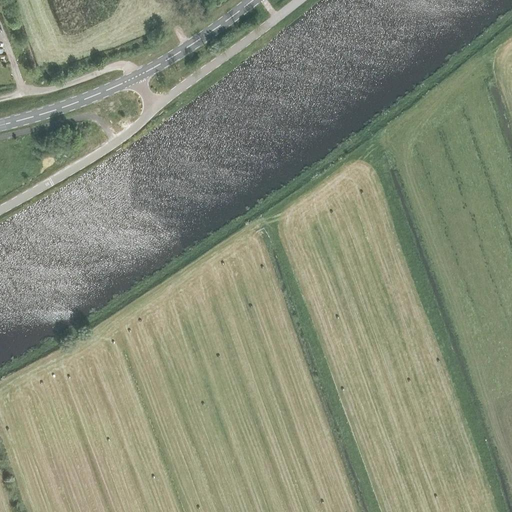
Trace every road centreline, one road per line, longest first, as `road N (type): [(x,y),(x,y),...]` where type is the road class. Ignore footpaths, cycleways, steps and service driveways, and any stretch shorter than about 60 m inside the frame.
road 1 (unclassified): [(0,210),(114,143),(155,107)]
road 2 (unclassified): [(155,107),(299,0)]
road 3 (tertiary): [(0,125),(135,77)]
road 4 (tertiary): [(135,77),(253,0)]
